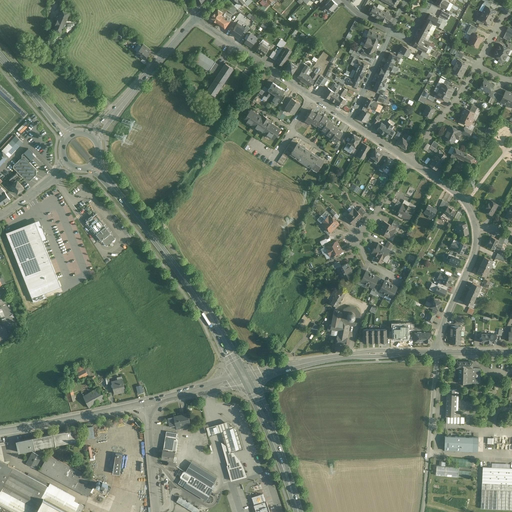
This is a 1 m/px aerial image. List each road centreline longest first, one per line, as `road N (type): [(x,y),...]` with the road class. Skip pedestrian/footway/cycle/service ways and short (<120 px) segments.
road 1 (primary): [(92,165),(172,263),(245,377)]
road 2 (tertiary): [(245,377),(302,361),(440,350)]
road 3 (residential): [(399,280),(368,264),(352,237),(409,161)]
road 4 (tertiary): [(195,17),(93,136)]
road 5 (track): [(422,511),(438,357)]
road 6 (residential): [(0,431),(144,402)]
road 7 (primary): [(245,377),(299,511)]
road 8 (residential): [(310,95),(195,17)]
road 9 (residential): [(440,350),(474,255),(476,226)]
